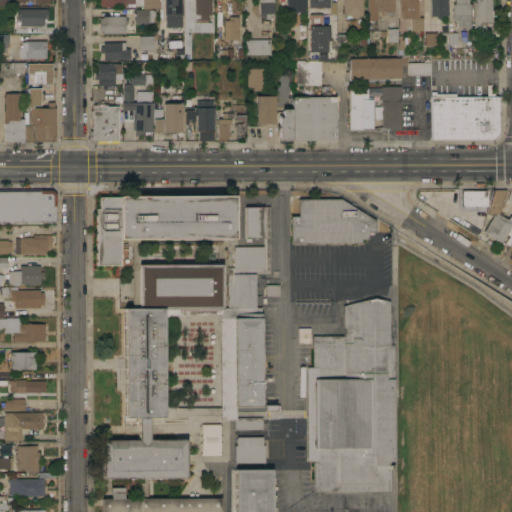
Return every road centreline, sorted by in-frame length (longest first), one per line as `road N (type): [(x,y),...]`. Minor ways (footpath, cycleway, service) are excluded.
road 1 (residential): [(76,511),(75,0)]
road 2 (secondary): [(511,165),(75,168)]
road 3 (residential): [(386,166),(397,208),(511,279)]
